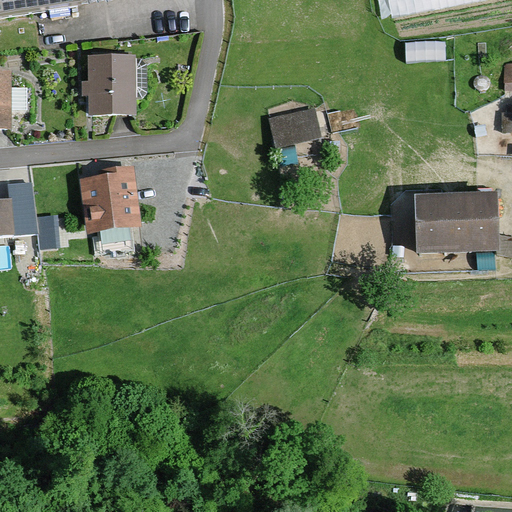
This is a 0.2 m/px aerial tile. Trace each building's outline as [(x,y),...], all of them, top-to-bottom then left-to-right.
[(0,0),(0,19),(81,8),(80,0),(0,0)] [(386,0),(391,20),(489,0),(386,0)] [(407,57),(447,56),(446,34),(406,35),(407,57)] [(136,84),(135,58),(88,59),(88,85),(82,85),(82,99),(87,99),(88,119),(136,118),(136,84)] [(12,73),(0,73),(0,133),(11,133),(12,113),(27,113),(27,89),(12,89),(12,73)] [(300,113),(269,121),(276,152),(322,141),(315,110),(300,113)] [(137,187),(134,169),(98,174),(99,180),(79,182),(86,239),(143,232),(137,187)] [(12,198),(12,201),(0,201),(0,239),(38,236),(40,251),(51,251),(60,250),(59,217),(37,218),(32,185),(7,186),(9,199),(12,198)] [(499,226),(498,199),(415,202),(416,262),(500,259),(499,226)]
